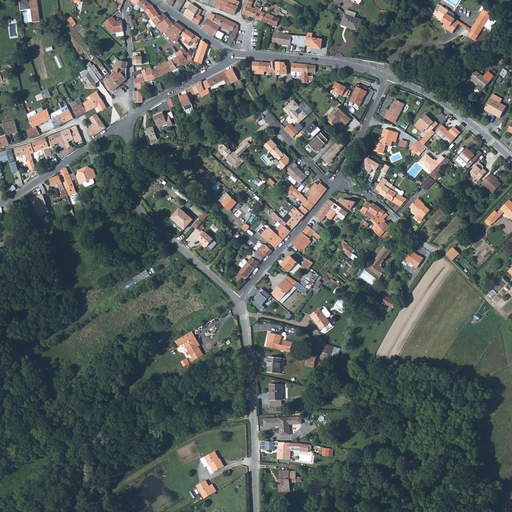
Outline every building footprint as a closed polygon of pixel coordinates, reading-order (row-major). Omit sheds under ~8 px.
[(29,0),(18,0),(20,11),(30,9),(32,22),(40,21),(39,15),(37,0),(31,0),(31,1),(30,1),(29,0)] [(140,0),(137,4),(133,8),(137,11),(140,7),(145,11),(153,6),(148,2),(145,0),(140,0)] [(177,0),(173,7),(179,11),(185,0),(177,0)] [(201,0),(201,1),(201,2),(234,15),(239,2),(234,0),(201,0)] [(244,8),(246,9),(247,6),(251,7),(253,0),(245,0),(246,0),(244,5),(244,8)] [(199,8),(191,4),(184,15),(192,21),(197,14),(196,13),(199,8)] [(153,6),(145,11),(151,20),(158,14),(153,6)] [(246,9),(243,9),(242,14),(244,15),(244,14),(252,17),(255,9),(253,8),(251,7),(247,6),(246,9)] [(255,9),(252,17),(265,22),(268,14),(260,11),(261,9),(256,6),(255,9)] [(439,13),(437,16),(442,20),(441,22),(444,24),(443,26),(452,32),(458,24),(459,23),(451,18),(451,17),(447,14),(448,11),(447,10),(448,9),(445,8),(445,9),(442,7),(438,12),(439,13)] [(145,11),(143,13),(148,21),(151,20),(145,11)] [(151,20),(149,22),(154,27),(156,26),(158,24),(160,22),(161,21),(162,22),(167,17),(163,13),(160,16),(158,14),(151,20)] [(202,28),(214,37),(220,26),(224,18),(216,14),(215,15),(210,13),(202,28)] [(470,29),(451,17),(451,18),(459,23),(458,24),(466,28),(471,32),(482,15),(480,13),(470,29)] [(197,14),(192,21),(198,25),(202,17),(199,16),(197,14)] [(345,14),(342,24),(347,26),(346,27),(358,31),(362,20),(355,17),(346,14),(345,14)] [(271,15),(268,23),(277,27),(280,19),(271,15)] [(482,15),(471,32),(477,36),(489,19),(482,15)] [(72,16),(68,19),(73,26),(77,23),(72,16)] [(112,16),(104,24),(112,33),(123,32),(121,20),(116,21),(112,16)] [(161,21),(160,22),(167,30),(173,24),(167,17),(162,22),(161,21)] [(224,18),(220,26),(232,32),(228,41),(232,43),(238,31),(239,25),(224,18)] [(491,29),(496,20),(490,18),(485,26),(491,29)] [(132,20),(129,22),(132,28),(137,26),(134,19),(132,20)] [(160,22),(158,24),(164,32),(167,30),(160,22)] [(173,24),(167,30),(175,38),(181,33),(185,28),(176,22),(173,24)] [(186,29),(181,35),(190,42),(191,41),(196,44),(198,37),(186,29)] [(167,30),(164,32),(173,41),(175,38),(167,30)] [(273,44),(291,46),(291,43),(292,35),(274,33),(273,44)] [(311,46),(310,47),(321,49),(322,40),(312,38),(312,33),(308,33),(308,34),(307,37),(306,42),(306,45),(311,46)] [(292,35),(291,43),(299,44),(299,46),(305,47),(306,45),(306,42),(307,37),(292,35)] [(202,41),(194,61),(202,64),(208,45),(202,41)] [(173,47),(171,47),(175,53),(181,64),(182,65),(185,70),(187,69),(185,66),(192,60),(193,59),(180,43),(173,47)] [(141,51),(133,53),(134,65),(143,65),(142,56),(141,56),(141,51)] [(170,61),(167,62),(172,71),(173,71),(177,69),(178,71),(180,70),(178,66),(181,64),(175,53),(168,58),(170,61)] [(113,73),(111,75),(119,86),(127,79),(127,69),(128,62),(120,61),(115,65),(114,70),(112,72),(113,73)] [(90,62),(84,66),(86,69),(90,67),(99,81),(103,78),(94,65),(92,65),(90,62)] [(158,68),(152,70),(155,78),(161,76),(172,71),(167,62),(158,68)] [(260,63),(259,70),(264,70),(264,71),(273,72),(273,77),(272,77),(272,84),(276,84),(276,62),(271,62),(271,64),(260,63)] [(286,63),(277,62),(277,74),(288,74),(288,65),(286,64),(286,63)] [(292,64),(292,72),(292,76),(302,76),(302,75),(302,73),(302,65),(292,64)] [(308,65),(302,65),(302,73),(308,73),(308,69),(316,70),(316,66),(308,65)] [(86,69),(86,70),(96,83),(99,81),(90,67),(86,69)] [(151,67),(151,68),(142,71),(146,81),(155,78),(152,70),(151,67)] [(177,69),(173,71),(176,77),(181,75),(178,71),(177,69)] [(233,69),(226,72),(229,78),(231,83),(239,80),(233,69)] [(96,88),(96,83),(86,70),(80,73),(88,85),(88,89),(94,89),(96,88)] [(217,76),(207,81),(211,87),(220,82),(229,78),(226,72),(226,71),(217,76)] [(483,76),(476,71),(470,78),(479,85),(476,89),(481,92),(494,76),(488,71),(483,76)] [(111,75),(109,73),(105,76),(107,79),(105,82),(107,84),(106,84),(112,91),(119,86),(111,75)] [(302,75),(301,83),(309,83),(313,81),(313,77),(312,77),(312,79),(309,79),(308,76),(308,73),(302,73),(302,75)] [(207,81),(192,88),(196,94),(200,92),(202,96),(210,92),(209,88),(211,87),(207,81)] [(332,90),(333,91),(343,96),(343,95),(346,97),(350,90),(346,88),(347,87),(336,82),(332,90)] [(357,87),(350,101),(360,106),(365,95),(366,95),(367,92),(357,87)] [(48,89),(41,92),(43,99),(50,96),(48,89)] [(91,99),(82,104),(86,112),(94,108),(103,102),(96,92),(91,95),(93,98),(91,99)] [(493,94),(484,110),(500,118),(504,110),(506,107),(500,104),(502,99),(493,94)] [(175,97),(168,100),(171,107),(178,105),(175,97)] [(190,97),(181,100),(186,110),(194,107),(190,97)] [(74,102),(70,104),(74,112),(76,111),(75,108),(82,104),(79,99),(74,102)] [(389,110),(387,113),(398,118),(405,104),(395,99),(390,110),(389,110)] [(294,100),(284,109),(290,116),(291,115),(293,118),(294,117),(296,119),(295,120),(298,123),(313,111),(304,101),(299,106),(294,100)] [(166,101),(162,103),(165,111),(170,109),(166,101)] [(76,111),(74,112),(77,117),(86,112),(82,104),(75,108),(76,111)] [(62,114),(60,115),(64,123),(74,119),(69,110),(67,107),(61,110),(62,114)] [(337,107),(331,114),(333,116),(329,119),(333,122),(331,124),(336,128),(339,124),(342,124),(345,127),(351,120),(337,107)] [(27,115),(29,118),(34,128),(36,127),(51,119),(50,115),(47,109),(37,114),(35,111),(27,115)] [(58,111),(50,115),(51,119),(60,115),(58,111)] [(158,113),(153,115),(158,127),(167,123),(169,126),(173,125),(169,114),(165,115),(163,112),(158,114),(158,113)] [(96,114),(90,118),(93,123),(93,126),(88,129),(92,137),(94,136),(106,128),(96,114)] [(60,115),(51,119),(55,127),(64,123),(60,115)] [(425,115),(415,126),(422,132),(425,129),(427,130),(428,129),(431,132),(438,124),(435,121),(434,122),(425,115)] [(14,120),(2,123),(6,135),(6,136),(10,134),(9,133),(11,133),(12,132),(13,131),(14,132),(18,131),(14,120)] [(313,122),(303,131),(309,137),(318,128),(313,122)] [(285,128),(293,137),(298,133),(290,124),(285,128)] [(442,125),(436,132),(450,144),(456,138),(442,125)] [(76,126),(70,129),(72,135),(74,140),(76,143),(82,140),(76,126)] [(34,128),(26,131),(29,137),(30,139),(40,135),(36,127),(34,128)] [(158,141),(153,127),(147,129),(152,143),(158,141)] [(70,129),(62,132),(66,144),(67,146),(66,146),(67,148),(69,154),(74,151),(71,146),(71,147),(69,142),(74,140),(72,135),(70,129)] [(399,133),(385,129),(382,139),(381,141),(379,141),(379,143),(377,142),(374,151),(384,154),(386,145),(391,146),(394,137),(397,138),(399,133)] [(62,132),(49,137),(50,141),(52,146),(52,147),(55,146),(54,145),(62,142),(62,143),(63,145),(66,144),(62,132)] [(319,137),(310,145),(316,152),(325,144),(325,143),(328,140),(325,138),(327,136),(323,132),(321,133),(318,136),(319,137)] [(431,132),(425,138),(428,141),(433,135),(431,132)] [(6,135),(0,137),(0,147),(9,144),(6,136),(6,135)] [(46,138),(28,145),(31,154),(35,152),(49,147),(52,146),(50,141),(48,140),(47,141),(46,138)] [(290,161),(289,158),(284,152),(283,150),(281,151),(276,146),(277,145),(271,138),(264,144),(275,157),(277,156),(280,160),(282,165),(284,168),(290,161)] [(399,145),(407,148),(409,141),(401,139),(399,145)] [(417,140),(410,148),(417,153),(418,152),(421,149),(425,145),(421,142),(417,140)] [(28,145),(15,149),(18,163),(27,160),(28,161),(32,160),(31,154),(28,145)] [(248,149),(245,145),(236,153),(233,153),(232,151),(232,150),(229,148),(225,145),(220,145),(221,150),(224,154),(223,154),(228,158),(227,159),(238,168),(245,161),(240,156),(248,149)] [(335,145),(321,157),(329,165),(333,161),(332,160),(336,156),(335,155),(340,151),(335,145)] [(472,153),(470,151),(471,150),(468,147),(456,160),(463,167),(466,165),(469,167),(477,158),(472,153)] [(12,150),(6,152),(8,159),(8,162),(10,161),(11,163),(10,163),(13,173),(19,171),(16,162),(13,163),(12,161),(14,160),(12,150)] [(440,164),(445,158),(442,155),(437,161),(436,160),(435,161),(427,154),(419,162),(422,164),(424,164),(429,169),(429,171),(432,173),(434,170),(435,169),(440,164)] [(379,164),(367,157),(360,168),(368,173),(371,168),(376,170),(379,164)] [(445,158),(440,164),(443,167),(450,160),(446,157),(445,158)] [(479,162),(469,174),(474,178),(475,176),(480,180),(487,172),(483,168),(484,167),(479,162)] [(298,166),(295,163),(286,172),(299,184),(307,177),(303,172),(302,173),(301,172),(301,171),(297,167),(298,166)] [(385,164),(381,170),(386,173),(390,167),(385,164)] [(66,167),(60,171),(67,190),(71,188),(73,194),(76,192),(66,167)] [(79,172),(77,177),(80,185),(84,183),(85,187),(87,187),(94,184),(95,183),(93,179),(97,178),(94,170),(89,168),(89,167),(78,171),(79,172)] [(149,174),(162,183),(166,177),(154,168),(149,174)] [(491,173),(482,183),(493,193),(501,184),(497,181),(493,177),(494,176),(491,173)] [(65,189),(60,176),(51,179),(53,186),(58,185),(60,191),(61,191),(65,189)] [(426,180),(431,185),(434,181),(429,176),(426,180)] [(276,184),(270,178),(268,181),(273,186),(276,184)] [(387,182),(383,179),(376,190),(381,192),(380,194),(386,198),(391,189),(392,186),(387,183),(387,182)] [(426,180),(421,186),(426,190),(431,185),(426,180)] [(309,189),(307,192),(310,196),(307,199),(314,205),(327,189),(320,183),(318,185),(316,183),(311,190),(309,189)] [(303,196),(292,185),(287,190),(290,194),(292,192),(303,203),(302,205),(309,211),(314,205),(307,199),(303,196)] [(391,189),(386,198),(397,204),(402,196),(394,192),(396,188),(393,186),(391,189)] [(396,188),(394,192),(402,196),(404,193),(404,191),(402,191),(401,191),(396,188)] [(43,195),(32,199),(38,216),(49,212),(43,195)] [(230,196),(223,204),(230,211),(238,203),(230,196)] [(418,198),(410,207),(414,210),(412,212),(417,216),(415,218),(420,222),(430,211),(424,205),(424,204),(418,198)] [(324,205),(315,217),(322,222),(326,216),(331,220),(336,213),(338,215),(338,216),(343,220),(348,213),(347,212),(338,206),(329,199),(324,205)] [(511,202),(509,200),(501,209),(504,212),(511,219),(511,202)] [(341,202),(338,206),(347,212),(350,208),(341,202)] [(365,214),(366,214),(368,211),(373,215),(371,218),(373,219),(378,214),(383,218),(387,214),(382,210),(373,203),(372,205),(368,202),(361,211),(365,214)] [(292,216),(287,223),(288,224),(293,229),(296,226),(305,215),(295,207),(289,214),(292,216)] [(180,209),(172,217),(185,229),(192,220),(180,209)] [(89,222),(84,211),(79,214),(80,215),(79,216),(80,220),(82,219),(83,222),(85,221),(86,223),(89,222)] [(495,211),(485,222),(489,225),(491,225),(493,223),(500,216),(497,213),(495,211)] [(205,212),(199,220),(202,222),(208,215),(205,212)] [(388,215),(387,214),(383,218),(378,214),(373,219),(371,221),(377,226),(374,230),(381,236),(382,235),(384,234),(390,227),(383,220),(388,215)] [(281,224),(274,231),(284,239),(291,232),(285,227),(288,224),(287,223),(281,218),(278,221),(281,224)] [(199,220),(193,226),(196,229),(202,222),(199,220)] [(316,222),(312,229),(314,230),(314,231),(315,231),(319,235),(320,233),(323,235),(326,230),(316,222)] [(256,230),(276,248),(284,239),(274,231),(274,230),(267,224),(263,229),(259,226),(256,230)] [(308,226),(304,230),(311,236),(312,234),(315,231),(314,231),(314,230),(312,229),(308,226)] [(390,227),(384,234),(390,242),(392,243),(398,236),(390,227)] [(304,230),(292,244),(300,250),(302,248),(304,246),(306,248),(310,243),(308,241),(310,240),(310,239),(310,238),(311,236),(304,230)] [(315,231),(312,234),(319,240),(322,237),(319,235),(315,231)] [(204,232),(199,239),(211,250),(217,243),(204,232)] [(384,234),(382,235),(389,243),(390,242),(384,234)] [(261,247),(255,253),(263,259),(266,254),(268,256),(273,251),(266,245),(265,244),(262,248),(261,247)] [(372,260),(365,270),(378,281),(386,271),(380,266),(394,248),(388,244),(374,261),(372,260)] [(453,247),(446,254),(452,260),(459,253),(453,247)] [(240,272),(247,278),(255,268),(263,259),(255,253),(252,249),(248,254),(249,255),(247,258),(250,260),(240,272)] [(409,249),(403,258),(413,265),(413,266),(416,268),(424,258),(420,256),(419,257),(409,249)] [(290,256),(282,265),(289,272),(298,263),(290,256)] [(307,259),(301,267),(307,271),(310,268),(313,263),(307,259)] [(317,273),(305,288),(308,290),(309,290),(311,287),(310,286),(319,275),(317,273)] [(276,291),(275,290),(272,293),(279,300),(294,285),(302,292),(305,288),(299,283),(289,276),(280,286),(276,291)] [(320,280),(313,289),(318,292),(321,289),(319,287),(320,286),(322,282),(320,280)] [(272,297),(261,288),(258,291),(260,293),(255,299),(262,305),(267,299),(269,301),(272,297)] [(386,297),(383,302),(394,309),(397,303),(386,297)] [(327,318),(330,315),(330,314),(327,309),(325,308),(322,311),(320,308),(311,315),(321,330),(330,323),(327,318)] [(189,358),(191,362),(202,355),(197,346),(196,347),(195,345),(198,343),(191,331),(176,340),(179,345),(183,343),(191,357),(189,358)] [(270,333),(267,347),(291,352),(293,342),(284,340),(282,347),(279,346),(281,336),(270,333)] [(325,344),(323,353),(332,355),(334,347),(325,344)] [(307,353),(306,360),(315,362),(317,355),(307,353)] [(268,357),(267,372),(280,373),(282,358),(268,357)] [(269,385),(270,393),(270,401),(271,401),(281,400),(283,400),(282,384),(269,385)] [(301,417),(279,418),(280,435),(290,435),(290,431),(292,430),(294,428),(295,427),(295,424),(301,424),(301,417)] [(274,449),(275,441),(266,440),(266,449),(274,449)] [(291,443),(277,442),(277,446),(278,446),(278,459),(290,460),(290,450),(291,443)] [(291,443),(290,450),(300,451),(301,444),(298,443),(291,443)] [(323,447),(322,455),(330,456),(331,448),(323,447)] [(209,465),(210,465),(214,472),(224,466),(221,460),(220,458),(219,459),(215,451),(200,460),(205,467),(209,465)] [(289,471),(280,471),(280,480),(281,480),(282,484),(279,484),(279,491),(290,491),(289,482),(296,481),(295,471),(289,471)] [(206,480),(197,486),(200,492),(210,486),(206,480)] [(210,486),(200,492),(204,499),(217,491),(213,485),(210,486)]
